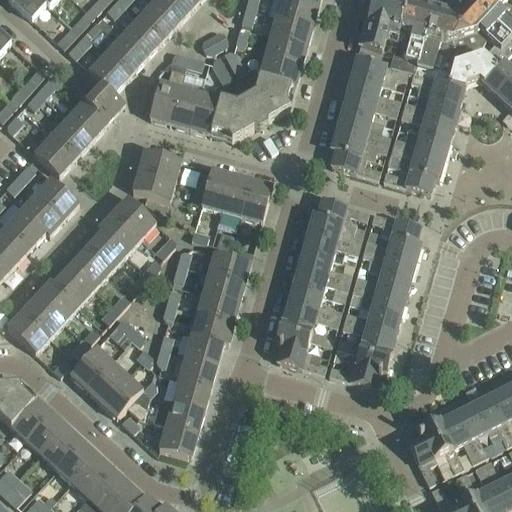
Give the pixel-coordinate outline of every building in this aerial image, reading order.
[(31,25),(46,9),(36,0),(9,0),(6,4),(12,9),(13,8),(31,25)] [(36,0),(46,9),(49,12),(60,0),(36,0)] [(134,0),(123,0),(117,6),(124,13),(135,1),(134,0)] [(181,0),(160,0),(154,7),(179,30),(195,12),(181,0)] [(181,0),(195,12),(206,0),(181,0)] [(253,0),(249,0),(245,14),(254,17),(259,1),(253,0)] [(281,0),(281,2),(318,13),(321,0),(281,0)] [(392,0),(375,0),(374,1),(356,64),(378,70),(386,40),(398,43),(400,35),(408,4),(392,0)] [(504,0),(467,0),(466,1),(508,39),(511,42),(511,24),(508,21),(500,13),(508,4),(507,2),(504,0)] [(450,16),(432,11),(416,71),(431,75),(432,73),(452,79),(454,71),(473,65),(471,56),(480,53),(486,42),(494,49),(497,52),(508,39),(466,1),(454,14),(450,16)] [(93,23),(108,8),(101,2),(87,17),(93,23)] [(281,2),(276,23),(313,33),(318,13),(281,2)] [(393,61),(390,74),(408,79),(413,81),(413,80),(414,81),(416,71),(432,11),(408,4),(400,35),(412,38),(404,64),(393,61)] [(124,13),(117,6),(107,18),(114,24),(124,13)] [(154,7),(138,25),(163,48),(179,30),(154,7)] [(245,14),(241,29),(250,32),(254,17),(245,14)] [(79,39),(93,23),(87,17),(72,33),(79,39)] [(313,33),(276,23),(270,43),(307,53),(313,33)] [(96,29),(85,41),(92,48),(97,52),(113,34),(101,24),(96,29)] [(138,25),(121,43),(146,65),(163,48),(138,25)] [(63,55),(79,39),(72,33),(57,49),(63,55)] [(245,52),(249,37),(240,34),(236,50),(245,52)] [(202,51),(206,59),(211,60),(226,52),(227,47),(223,39),(218,38),(203,46),(202,51)] [(0,59),(10,48),(0,39),(0,59)] [(416,71),(414,81),(464,95),(466,91),(480,86),(483,89),(497,74),(504,66),(511,57),(511,42),(508,39),(497,52),(494,49),(483,62),(473,65),(454,71),(452,79),(432,73),(431,75),(416,71)] [(91,48),(85,41),(74,52),(81,58),(91,48)] [(121,43),(105,60),(130,83),(146,65),(121,43)] [(270,43),(265,63),(302,73),(307,53),(270,43)] [(234,58),(233,58),(229,57),(224,60),(231,72),(239,67),(234,58)] [(130,83),(105,60),(89,78),(100,89),(113,101),(130,83)] [(172,62),(171,68),(186,72),(188,63),(177,60),(172,62)] [(204,67),(188,63),(186,72),(201,76),(204,67)] [(225,75),(219,63),(214,65),(212,71),(217,79),(225,75)] [(265,63),(259,83),(296,93),(302,73),(265,63)] [(356,64),(351,83),(381,91),(393,94),(395,85),(405,88),(408,79),(390,74),(378,70),(356,64)] [(511,84),(511,72),(511,73),(504,66),(497,74),(483,89),(496,102),(511,84)] [(246,79),(239,67),(231,72),(236,80),(241,82),(246,79)] [(45,81),(38,75),(23,91),(30,97),(45,81)] [(217,79),(224,91),(229,88),(230,83),(225,75),(217,79)] [(48,86),(38,97),(45,104),(55,92),(56,93),(61,88),(53,80),(48,86)] [(413,81),(410,89),(419,92),(417,101),(420,102),(429,105),(459,113),(464,95),(414,81),(413,80),(413,81)] [(249,102),(246,104),(261,131),(263,135),(266,133),(268,127),(289,115),(290,114),(287,108),(291,92),(296,94),(296,93),(259,83),(255,99),(249,102)] [(398,115),(400,107),(378,101),(381,91),(351,83),(346,101),(398,115)] [(510,114),(511,112),(511,84),(496,102),(510,114)] [(170,130),(180,93),(159,88),(149,125),(170,130)] [(125,112),(113,101),(100,89),(90,100),(67,124),(93,147),(116,122),(125,112)] [(16,112),(30,97),(23,91),(9,107),(16,112)] [(200,99),(180,93),(170,130),(190,136),(200,99)] [(34,116),(45,104),(38,97),(27,109),(34,116)] [(210,141),(220,104),(200,99),(190,136),(210,141)] [(346,101),(341,119),(371,127),(374,117),(395,123),(398,115),(346,101)] [(220,104),(210,141),(210,142),(212,137),(228,142),(231,148),(232,147),(249,138),(254,135),(257,136),(259,137),(263,135),(261,131),(246,104),(242,106),(237,109),(220,104)] [(454,131),(459,113),(429,105),(427,114),(405,108),(403,116),(454,131)] [(9,107),(0,116),(0,126),(2,128),(16,112),(9,107)] [(422,131),(420,141),(449,149),(454,131),(403,116),(400,125),(422,131)] [(382,130),(371,127),(341,119),(336,137),(388,151),(390,143),(379,140),(382,130)] [(7,136),(12,140),(22,128),(15,122),(7,131),(7,136)] [(93,147),(67,124),(51,142),(76,165),(93,147)] [(336,137),(331,155),(366,165),(374,167),(377,157),(385,159),(388,151),(336,137)] [(395,144),(393,152),(444,167),(449,149),(420,141),(407,137),(404,147),(395,144)] [(76,165),(51,142),(34,161),(59,184),(76,165)] [(404,175),(404,176),(439,186),(444,167),(392,152),(390,161),(412,167),(410,176),(404,175)] [(335,157),(331,173),(378,186),(381,177),(364,172),(366,165),(331,155),(331,156),(335,157)] [(138,177),(175,188),(181,167),(144,156),(138,177)] [(27,171),(17,183),(24,189),(34,178),(27,171)] [(209,181),(205,196),(201,211),(201,212),(221,218),(232,181),(211,175),(209,181)] [(439,186),(404,176),(402,183),(385,178),(383,187),(430,200),(434,185),(439,186)] [(170,208),(175,188),(138,177),(132,198),(170,208)] [(196,193),(205,196),(209,181),(200,178),(196,193)] [(232,181),(221,218),(241,223),(252,186),(232,181)] [(13,201),(24,189),(17,183),(6,194),(13,201)] [(79,211),(50,184),(36,200),(64,226),(79,211)] [(252,186),(241,223),(262,229),(273,192),(252,186)] [(205,196),(196,193),(192,208),(201,211),(205,196)] [(49,242),(64,226),(36,200),(21,216),(46,239),(49,242)] [(127,203),(113,219),(141,245),(156,229),(127,203)] [(313,220),(342,229),(347,231),(349,223),(366,227),(369,219),(322,205),(318,221),(313,220)] [(46,239),(21,216),(5,233),(30,256),(46,239)] [(98,235),(101,239),(126,261),(141,245),(113,219),(98,235)] [(313,220),(308,239),(359,253),(362,245),(353,243),(356,233),(347,231),(342,229),(313,220)] [(374,220),(371,229),(383,232),(380,240),(386,241),(391,243),(391,242),(421,251),(421,250),(416,249),(421,233),(402,228),(374,220)] [(0,260),(14,274),(30,256),(5,233),(0,238),(0,260)] [(209,241),(193,237),(191,246),(206,250),(209,241)] [(216,253),(215,259),(230,263),(233,254),(236,242),(221,238),(217,250),(216,253)] [(101,239),(86,255),(111,278),(126,261),(101,239)] [(357,261),(359,253),(308,239),(303,257),(332,265),(335,255),(357,261)] [(389,252),(367,246),(364,255),(416,269),(421,251),(391,242),(391,243),(389,252)] [(155,260),(162,266),(175,252),(175,247),(170,243),(155,260)] [(233,254),(230,263),(251,269),(254,260),(233,254)] [(69,273),(94,296),(111,278),(86,255),(69,273)] [(416,269),(364,255),(362,263),(384,269),(381,279),(411,287),(416,269)] [(184,257),(180,259),(176,271),(185,274),(190,258),(184,257)] [(329,275),(332,265),(303,257),(298,275),(349,289),(351,281),(329,275)] [(215,259),(213,259),(207,280),(245,290),(251,269),(230,263),(215,259)] [(0,288),(14,274),(0,260),(0,288)] [(156,266),(144,278),(151,284),(160,275),(160,269),(156,266)] [(181,289),(185,274),(176,271),(172,286),(181,289)] [(69,273),(54,290),(79,313),(94,296),(69,273)] [(325,292),(347,298),(349,289),(298,275),(293,293),(322,301),(325,292)] [(141,295),(151,284),(144,278),(134,289),(141,295)] [(378,289),(356,282),(354,291),(406,305),(411,287),(381,279),(378,289)] [(239,310),(245,290),(207,280),(202,300),(239,310)] [(51,287),(36,303),(64,329),(79,313),(54,290),(51,287)] [(406,305),(354,291),(352,299),(374,305),(371,315),(401,323),(406,305)] [(319,312),(322,301),(293,293),(288,311),(339,325),(341,318),(319,312)] [(170,296),(165,311),(174,314),(179,298),(170,296)] [(196,320),(234,330),(239,310),(202,300),(196,320)] [(112,313),(119,319),(130,307),(123,301),(112,313)] [(36,303),(22,318),(50,344),(64,329),(36,303)] [(170,328),(174,314),(165,311),(162,322),(165,327),(170,328)] [(315,328),(337,334),(339,325),(288,311),(283,329),(281,328),(281,329),(312,338),(315,328)] [(102,324),(109,330),(119,319),(112,313),(102,324)] [(368,325),(346,319),(344,327),(396,341),(401,323),(371,315),(368,325)] [(7,334),(35,360),(50,344),(22,318),(7,334)] [(228,351),(234,330),(196,320),(191,341),(223,350),(228,351)] [(396,341),(344,327),(342,335),(364,341),(361,351),(392,360),(392,359),(391,359),(396,341)] [(119,328),(115,332),(127,342),(133,336),(124,328),(119,328)] [(334,344),(312,338),(281,329),(275,349),(306,358),(307,358),(309,348),(331,354),(334,344)] [(92,334),(82,345),(89,351),(99,340),(92,334)] [(127,342),(131,346),(139,353),(142,349),(142,343),(133,336),(127,342)] [(163,341),(159,355),(168,358),(172,343),(163,341)] [(185,362),(217,371),(223,350),(191,341),(185,362)] [(71,357),(78,363),(89,351),(82,345),(71,357)] [(361,351),(339,345),(336,355),(358,361),(355,371),(355,372),(386,381),(392,360),(361,351)] [(312,359),(307,358),(306,358),(275,349),(275,350),(280,351),(279,354),(280,355),(277,368),(324,381),(326,372),(309,367),(312,359)] [(86,396),(112,368),(96,353),(70,381),(86,396)] [(164,373),(168,358),(159,355),(156,367),(159,372),(164,373)] [(136,363),(148,374),(152,370),(152,365),(143,356),(136,363)] [(211,395),(217,371),(185,362),(178,386),(211,395)] [(60,383),(65,377),(71,371),(64,365),(53,376),(60,383)] [(127,382),(112,368),(86,396),(101,410),(127,382)] [(348,378),(331,373),(329,382),(376,395),(379,383),(380,383),(381,380),(386,381),(355,372),(355,371),(350,370),(348,378)] [(141,399),(143,396),(127,382),(101,410),(117,425),(130,410),(141,399)] [(204,418),(211,395),(178,386),(172,409),(204,418)] [(151,387),(143,396),(141,399),(148,405),(156,396),(156,391),(151,387)] [(0,423),(11,434),(37,405),(36,405),(33,408),(20,397),(20,390),(19,390),(7,390),(8,404),(4,404),(4,402),(0,401),(0,423)] [(511,427),(511,426),(511,425),(511,405),(506,393),(489,402),(511,446),(511,427)] [(148,405),(141,399),(130,410),(134,414),(140,414),(148,405)] [(511,446),(489,402),(473,410),(487,438),(496,433),(506,454),(511,450),(511,446)] [(37,405),(11,434),(26,447),(52,419),(37,405)] [(159,406),(152,429),(166,432),(198,441),(204,418),(172,409),(159,406)] [(473,410),(456,419),(480,467),(488,463),(478,443),(487,438),(473,410)] [(52,419),(26,447),(41,462),(67,433),(52,419)] [(480,467),(456,419),(440,427),(439,426),(453,455),(462,450),(472,471),(480,467)] [(122,429),(133,440),(139,433),(128,422),(122,429)] [(439,426),(419,436),(434,465),(444,460),(454,480),(463,475),(453,455),(439,426)] [(191,465),(198,441),(166,432),(159,456),(191,465)] [(67,433),(41,462),(57,476),(83,448),(67,433)] [(434,465),(419,436),(421,440),(418,442),(419,443),(407,449),(429,493),(437,488),(430,473),(436,470),(434,465)] [(83,448),(57,476),(72,490),(98,462),(83,448)] [(98,462),(72,490),(87,504),(113,476),(98,462)] [(502,511),(511,511),(511,488),(509,483),(500,487),(490,467),(482,471),(502,511)] [(485,495),(476,500),(481,511),(502,511),(482,471),(474,475),(485,495)] [(8,475),(0,483),(0,497),(4,501),(19,485),(8,475)] [(113,476),(87,504),(95,511),(108,511),(129,490),(113,476)] [(457,511),(481,511),(476,500),(465,479),(456,484),(466,504),(456,509),(457,511)] [(19,485),(4,501),(14,510),(18,510),(31,496),(19,485)] [(129,490),(108,511),(136,511),(144,504),(143,504),(129,490)] [(457,511),(456,509),(453,504),(447,508),(439,493),(431,497),(438,511),(457,511)] [(144,504),(136,511),(159,511),(147,500),(143,504),(144,504)] [(30,511),(48,511),(44,508),(38,503),(32,510),(30,511)]
